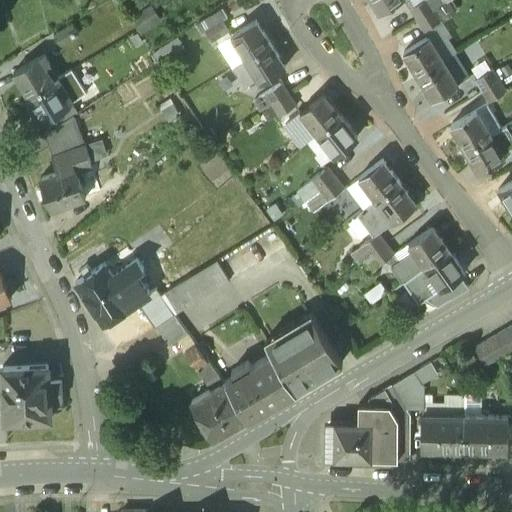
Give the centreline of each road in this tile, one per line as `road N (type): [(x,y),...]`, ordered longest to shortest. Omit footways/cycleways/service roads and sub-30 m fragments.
road 1 (residential): [(88,476),(87,386),(73,331),(2,163)]
road 2 (residential): [(511,268),(329,29)]
road 3 (residential): [(511,500),(292,484)]
road 4 (residential): [(511,287),(332,392)]
road 5 (residential): [(332,392),(214,463),(160,482)]
road 6 (residential): [(292,484),(220,476),(160,482)]
road 7 (residential): [(160,482),(264,501),(283,511)]
